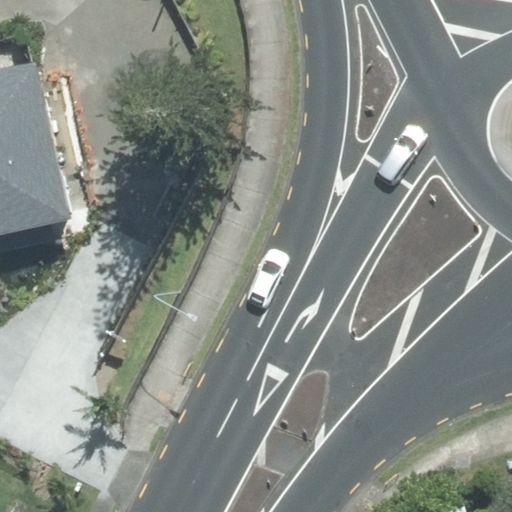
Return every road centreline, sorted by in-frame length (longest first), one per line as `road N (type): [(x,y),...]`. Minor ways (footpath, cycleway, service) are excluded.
road 1 (primary): [(247,380),(315,162),(325,63),(318,0)]
road 2 (secondary): [(247,380),(402,158),(464,94)]
road 3 (secondary): [(511,294),(395,418)]
road 4 (secondary): [(181,511),(247,380)]
road 5 (primary): [(511,203),(488,187),(470,159),(461,127),(464,94)]
road 6 (primary): [(511,365),(395,418)]
road 7 (secondary): [(395,418),(310,511)]
